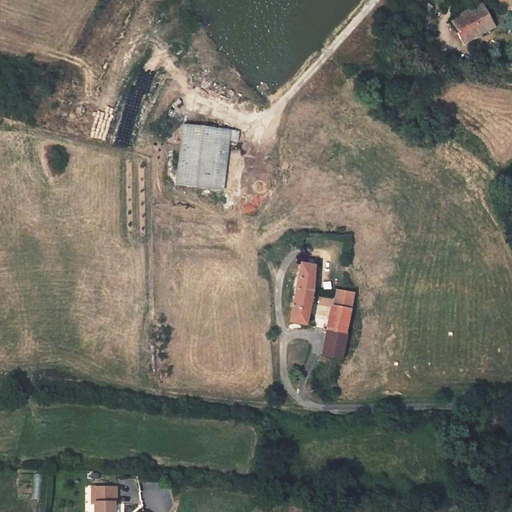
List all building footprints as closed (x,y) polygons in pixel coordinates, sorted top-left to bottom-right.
[(483,3),(452,18),(464,42),(495,27),(483,3)] [(420,31),(415,26),(410,22),(405,27),(412,33),(415,36),(420,31)] [(222,122),(184,116),(176,177),(215,182),(221,131),(222,122)] [(231,122),(222,122),(221,131),(229,132),(231,122)] [(309,286),(325,290),(331,265),(315,261),(309,286)] [(309,286),(302,318),(317,321),(325,290),(309,286)] [(357,335),(367,295),(359,293),(351,290),(340,331),(357,335)] [(350,361),(357,335),(340,331),(334,356),(350,361)] [(118,485),(93,485),(93,501),(95,501),(94,511),(115,511),(115,501),(118,501),(118,485)]
